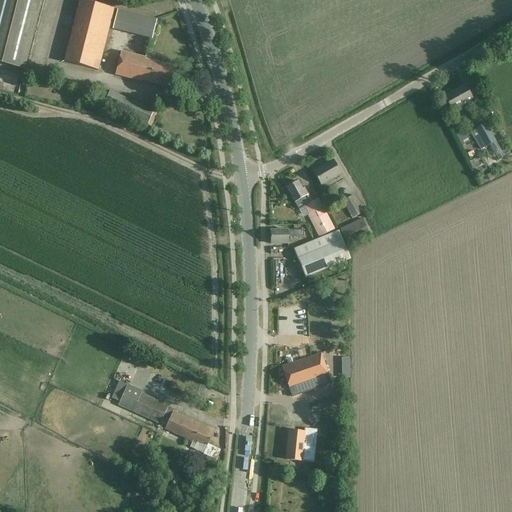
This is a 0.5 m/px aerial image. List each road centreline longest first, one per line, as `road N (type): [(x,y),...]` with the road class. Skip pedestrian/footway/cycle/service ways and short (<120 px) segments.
road 1 (tertiary): [(234,511),(249,255),(241,180)]
road 2 (unclassified): [(241,180),(511,31)]
road 3 (tertiary): [(241,180),(227,101),(193,0)]
